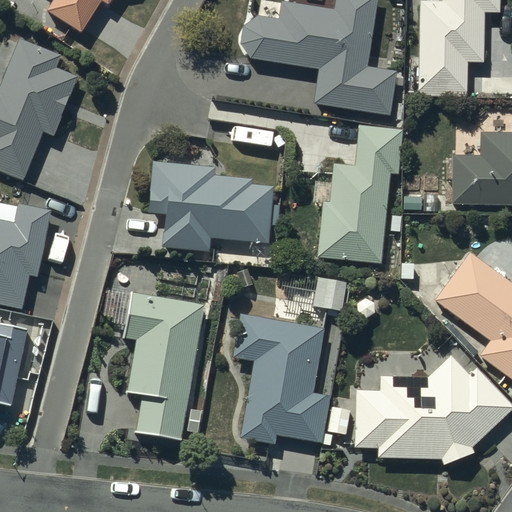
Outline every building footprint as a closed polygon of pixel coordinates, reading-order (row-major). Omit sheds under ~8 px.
[(55,0),(59,2),(49,18),(81,39),(102,6),(109,11),(115,0),(55,0)] [(378,0),(375,0),(337,0),(335,17),(282,8),(280,26),(258,23),(243,34),(240,51),(251,66),(319,75),(314,112),(390,122),(396,78),(368,74),(378,0)] [(499,0),(442,0),(442,8),(420,8),(418,101),(466,102),(467,69),(483,69),(484,19),(499,19),(499,0)] [(62,62),(19,46),(0,94),(0,176),(22,187),(43,139),(52,143),(78,84),(57,74),(62,62)] [(276,137),(241,130),(237,151),(282,159),(285,146),(276,137)] [(401,136),(358,132),(356,173),(334,172),(331,209),(323,208),(318,263),(381,269),(389,180),(398,181),(401,136)] [(453,161),(452,210),(511,211),(511,139),(481,139),(480,162),(453,161)] [(152,169),(150,220),(164,220),(163,254),(209,257),(210,246),(269,249),(270,229),(281,229),(281,207),(271,207),(271,186),(214,183),(214,174),(152,169)] [(14,229),(0,226),(0,310),(21,315),(29,281),(37,283),(50,218),(18,212),(14,229)] [(511,291),(470,260),(435,307),(490,347),(480,361),(511,385),(511,291)] [(347,290),(318,285),(313,313),(342,318),(347,290)] [(125,345),(137,347),(128,399),(141,401),(135,439),(179,447),(203,312),(132,300),(125,345)] [(323,336),(241,321),(234,364),(254,367),(241,444),(274,451),(276,441),(320,450),(329,403),(311,399),(323,336)] [(0,401),(11,404),(26,328),(0,323),(0,401)] [(511,415),(511,411),(476,374),(468,382),(450,363),(428,384),(381,384),(381,398),(355,398),(355,454),(379,454),(379,464),(442,465),(444,471),(473,460),(472,455),(511,415)]
